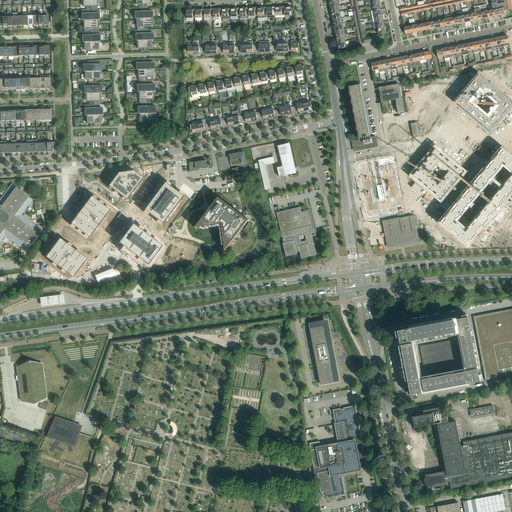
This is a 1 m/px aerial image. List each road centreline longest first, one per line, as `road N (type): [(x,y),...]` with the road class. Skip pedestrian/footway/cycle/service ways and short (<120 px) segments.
road 1 (secondary): [(0,336),(356,289)]
road 2 (secondary): [(354,273),(0,320)]
road 3 (residential): [(0,169),(178,150)]
road 4 (secondary): [(511,261),(363,272)]
road 5 (secondary): [(366,288),(511,277)]
road 6 (tertiary): [(403,511),(377,374)]
road 7 (residential): [(178,150),(309,126)]
